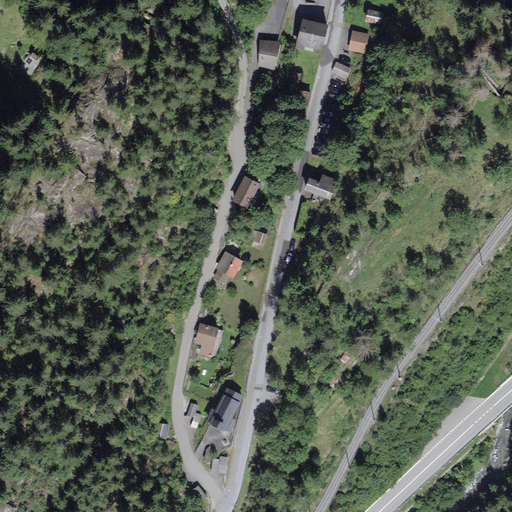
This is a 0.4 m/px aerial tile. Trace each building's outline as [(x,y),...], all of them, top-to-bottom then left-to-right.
[(405,15),(373,9),(371,23),(403,29),(405,15)] [(327,27),(305,21),(298,47),(321,52),(327,27)] [(377,37),(357,32),(352,52),(373,57),(377,37)] [(283,45),(262,41),(258,66),(279,70),(283,45)] [(32,75),(42,58),(32,52),(22,69),(32,75)] [(358,69),(339,60),(333,72),(352,81),(358,69)] [(299,100),(309,102),(311,89),(300,88),(299,100)] [(318,180),(307,176),(302,190),(333,200),(340,180),(320,174),(318,180)] [(263,184),(244,175),(232,202),(251,210),(263,184)] [(269,232),(255,228),(251,239),(265,244),(269,232)] [(246,262),(224,251),(210,279),(223,285),(228,275),(237,280),(246,262)] [(227,327),(204,320),(198,341),(207,344),(204,353),(218,358),(227,327)] [(247,393),(229,386),(219,408),(214,406),(207,421),(213,423),(228,430),(236,433),(242,418),(238,416),(247,393)] [(199,403),(193,401),(189,413),(196,416),(193,425),(197,427),(198,424),(201,425),(204,416),(196,413),(199,403)] [(173,421),(157,418),(154,435),(170,437),(173,421)] [(220,462),(212,461),(211,473),(225,475),(227,460),(220,459),(220,462)]
